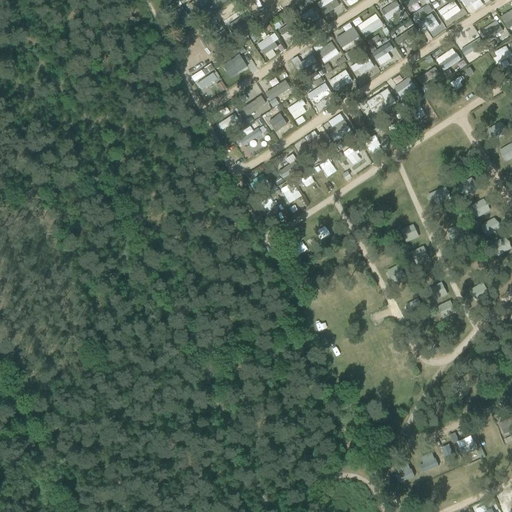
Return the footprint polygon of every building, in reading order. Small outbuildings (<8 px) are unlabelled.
[(206,0),(195,0),(188,5),(194,15),(209,6),(206,1),(207,0),(206,0)] [(322,0),(316,4),(328,21),(344,10),(337,0),(322,0)] [(438,12),(445,22),(461,10),(453,1),(438,12)] [(396,2),(380,12),(387,22),(401,13),(398,8),(399,7),(396,2)] [(258,6),(251,14),(257,18),(263,10),(258,6)] [(182,9),(165,20),(172,30),(188,20),(182,9)] [(314,9),(301,14),(306,25),(318,20),(314,9)] [(511,10),(501,18),(509,30),(511,27),(511,10)] [(376,14),(357,25),(364,37),(384,26),(376,14)] [(239,29),(246,25),(242,19),(235,23),(239,29)] [(411,20),(403,25),(406,31),(394,39),(398,45),(418,32),(411,20)] [(497,21),(481,30),(487,40),(503,31),(497,21)] [(278,31),(285,41),(297,33),(290,23),(278,31)] [(342,50),(360,38),(354,28),(335,39),(342,50)] [(218,48),(227,43),(220,32),(211,37),(218,48)] [(272,50),(277,47),(274,42),(279,40),(275,33),(257,44),(267,60),(276,55),(272,50)] [(461,42),(465,53),(480,47),(476,36),(461,42)] [(199,54),(190,60),(194,66),(209,56),(199,41),(196,44),(193,45),(199,54)] [(332,42),(316,52),(323,64),(339,54),(332,42)] [(392,58),(388,53),(394,48),(389,42),(372,55),(382,66),(392,58)] [(497,64),(511,56),(511,55),(507,46),(492,53),(497,64)] [(443,55),(440,51),(432,55),(443,74),(453,69),(451,65),(458,60),(452,50),(443,55)] [(239,56),(222,67),(230,79),(247,68),(239,56)] [(301,66),(297,69),(297,70),(303,78),(319,67),(312,57),(300,65),(301,66)] [(370,58),(353,64),(360,82),(377,75),(370,58)] [(212,88),(219,84),(212,73),(196,83),(204,95),(208,92),(211,97),(216,94),(212,88)] [(294,75),(281,83),(285,91),(298,83),(294,75)] [(409,79),(394,89),(401,99),(415,89),(409,79)] [(315,106),(333,94),(325,83),(307,94),(315,106)] [(221,84),(213,88),(216,93),(224,89),(221,84)] [(385,102),(371,111),(375,117),(395,104),(387,91),(381,95),(385,102)] [(245,116),(260,105),(253,95),(238,105),(245,116)] [(306,121),(302,116),(308,111),(301,100),(288,109),(299,126),(306,121)] [(217,123),(220,129),(237,121),(234,115),(217,123)] [(280,115),(269,122),(275,132),(286,125),(280,115)] [(344,121),(327,132),(334,143),(351,131),(344,121)] [(454,134),(444,138),(450,151),(460,147),(454,134)] [(228,147),(236,159),(252,149),(244,137),(228,147)] [(319,137),(299,150),(308,162),(327,149),(327,148),(324,143),(323,143),(319,137)] [(504,142),(507,147),(496,153),(500,161),(511,154),(511,144),(509,139),(504,142)] [(256,193),(268,184),(258,170),(246,180),(256,193)] [(301,181),(305,187),(315,182),(311,175),(301,181)] [(292,182),(279,189),(287,204),(300,197),(292,182)] [(262,206),(271,224),(283,218),(274,200),(262,206)] [(485,200),(471,206),(475,218),(490,212),(485,200)] [(486,237),(501,230),(495,218),(480,225),(486,237)] [(404,242),(419,237),(414,225),(399,230),(404,242)] [(410,253),(416,264),(429,257),(423,246),(410,253)] [(387,271),(393,283),(406,276),(399,264),(387,271)] [(431,289),(437,300),(447,294),(441,283),(431,289)] [(418,298),(406,304),(412,316),(424,310),(418,298)] [(450,300),(437,307),(442,318),(456,312),(450,300)] [(504,433),(511,429),(511,415),(498,422),(504,433)] [(450,435),(460,455),(477,448),(471,435),(459,441),(455,433),(450,435)] [(413,463),(418,475),(436,467),(431,455),(413,463)] [(435,468),(418,476),(434,510),(451,502),(435,468)] [(453,491),(468,486),(464,476),(449,481),(453,491)] [(511,494),(502,499),(505,507),(500,509),(500,511),(507,511),(511,510),(511,494)]
